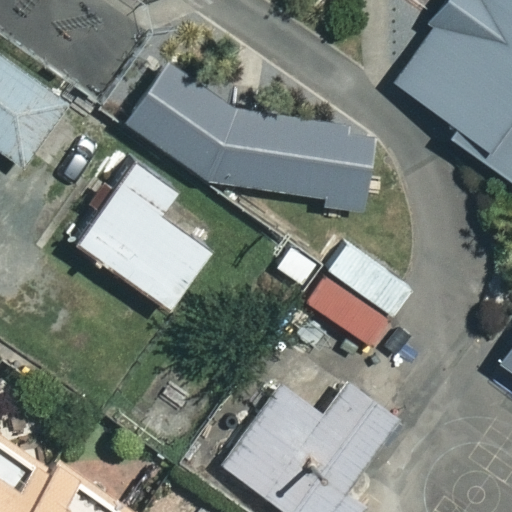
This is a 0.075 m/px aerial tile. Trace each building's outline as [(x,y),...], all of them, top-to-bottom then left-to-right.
[(511,0),(452,0),(394,82),(511,166),(511,0)] [(0,54),(0,151),(24,168),(70,103),(0,54)] [(330,211),(371,215),(380,132),(257,119),(171,59),(127,121),(220,186),(332,198),(330,211)] [(178,189),(135,160),(77,245),(172,310),(212,250),(160,216),(178,189)] [(415,283),(350,238),(306,302),(370,347),(415,283)] [(511,342),(498,362),(511,372),(511,342)] [(212,442),(241,463),(236,469),(293,511),(374,511),(375,511),(352,494),(405,422),(320,358),(290,397),(261,376),(212,442)] [(135,511),(60,458),(51,471),(0,435),(0,511),(135,511)]
